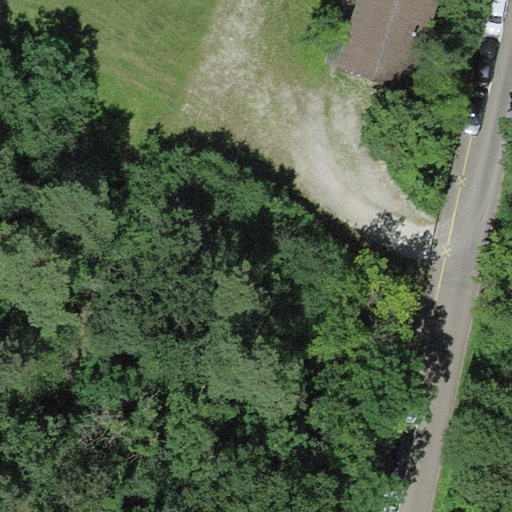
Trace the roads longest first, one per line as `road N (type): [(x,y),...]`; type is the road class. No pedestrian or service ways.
road 1 (unclassified): [(511,19),(400,511)]
road 2 (track): [(457,255),(362,214),(309,140)]
